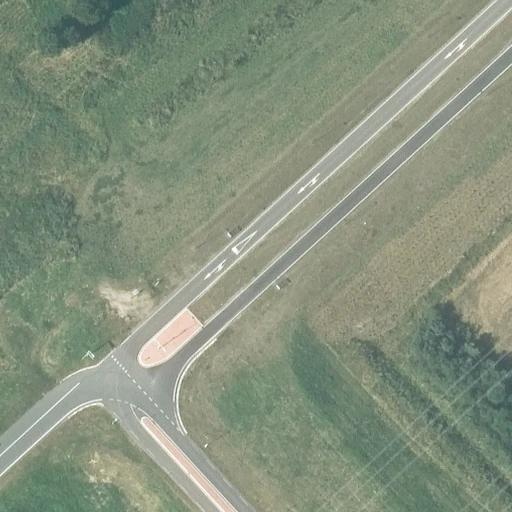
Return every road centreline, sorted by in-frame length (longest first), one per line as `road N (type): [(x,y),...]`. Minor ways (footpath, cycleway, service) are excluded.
road 1 (tertiary): [(508,0),(113,365)]
road 2 (tertiary): [(144,399),(511,55)]
road 3 (secondary): [(246,511),(144,399)]
road 4 (secondary): [(120,411),(212,511)]
road 5 (motorway): [(93,382),(0,465)]
